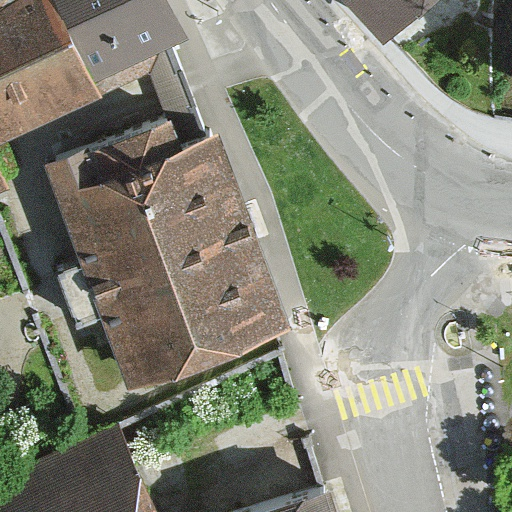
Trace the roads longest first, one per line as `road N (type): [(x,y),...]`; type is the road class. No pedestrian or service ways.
road 1 (residential): [(412,511),(381,356),(489,199)]
road 2 (tertiary): [(268,0),(371,124),(443,179),(489,199)]
